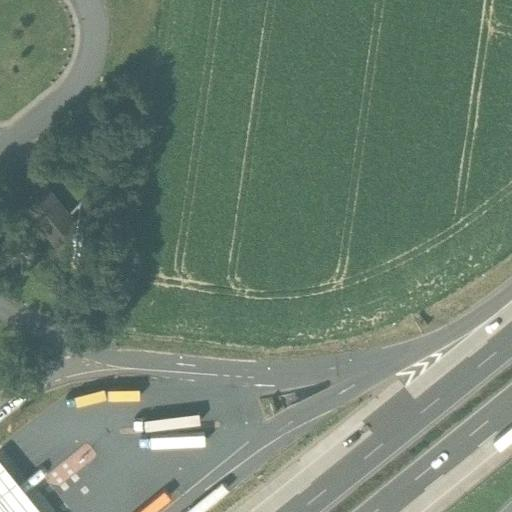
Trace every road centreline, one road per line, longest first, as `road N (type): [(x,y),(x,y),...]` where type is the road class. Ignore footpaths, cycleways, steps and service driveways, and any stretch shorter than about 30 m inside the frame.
road 1 (motorway): [(511,320),(274,511)]
road 2 (motorway): [(395,511),(511,417)]
